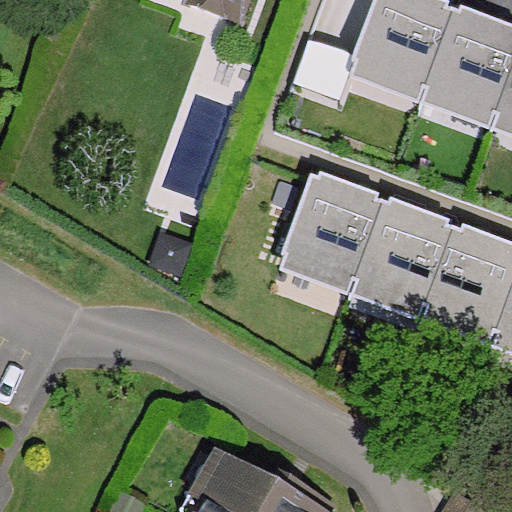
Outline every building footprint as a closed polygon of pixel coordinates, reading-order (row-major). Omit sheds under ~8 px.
[(196,0),(193,8),(243,27),(252,0),(196,0)] [(511,37),(407,0),(377,0),(345,89),(511,150),(511,37)] [(511,255),(306,182),(270,283),(511,368),(511,255)] [(323,511),(219,451),(182,511),(323,511)] [(483,511),(460,496),(449,511),(483,511)]
